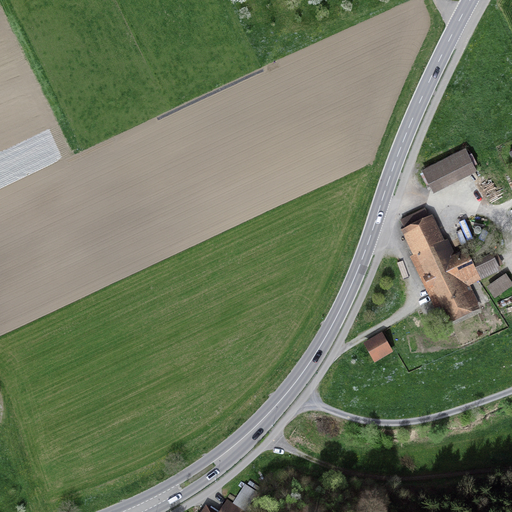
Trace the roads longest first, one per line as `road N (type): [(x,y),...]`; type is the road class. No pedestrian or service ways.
road 1 (secondary): [(133,511),(214,463),(270,412),(310,360),(342,305),(406,132),(470,0)]
road 2 (track): [(484,0),(428,118),(359,302),(320,375),(268,440)]
road 3 (track): [(268,440),(371,476),(511,463)]
road 4 (track): [(511,387),(391,423),(304,398)]
